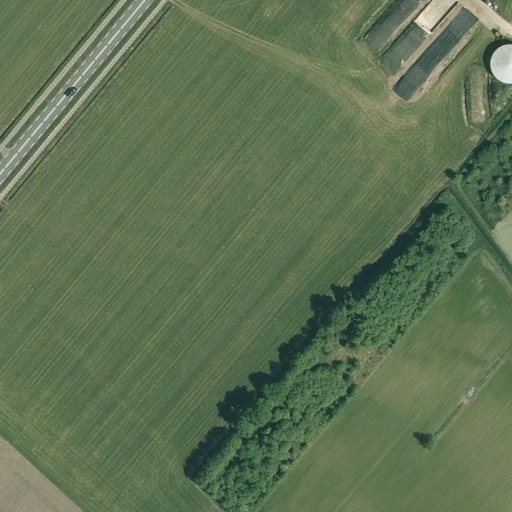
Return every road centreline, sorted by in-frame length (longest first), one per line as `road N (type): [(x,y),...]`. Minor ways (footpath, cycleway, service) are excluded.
road 1 (secondary): [(0,175),(145,0)]
road 2 (track): [(426,446),(511,345)]
